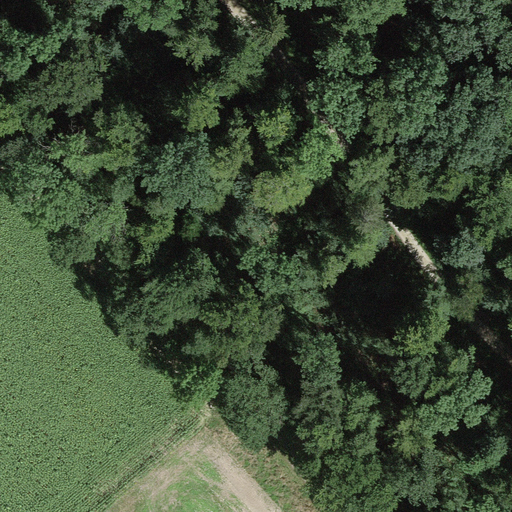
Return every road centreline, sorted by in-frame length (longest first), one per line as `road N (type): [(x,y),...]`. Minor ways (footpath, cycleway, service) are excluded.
road 1 (track): [(335,511),(72,194),(0,135)]
road 2 (track): [(511,357),(421,263),(299,85),(226,0)]
